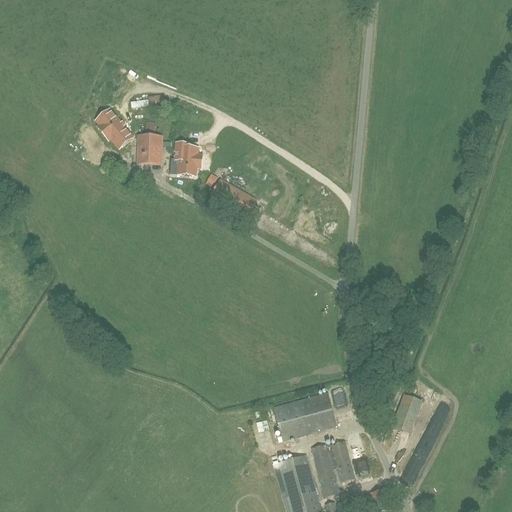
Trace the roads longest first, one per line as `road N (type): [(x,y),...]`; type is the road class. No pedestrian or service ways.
road 1 (unclassified): [(411,511),(351,358),(346,279),(372,0)]
road 2 (unknown): [(347,288),(162,175)]
